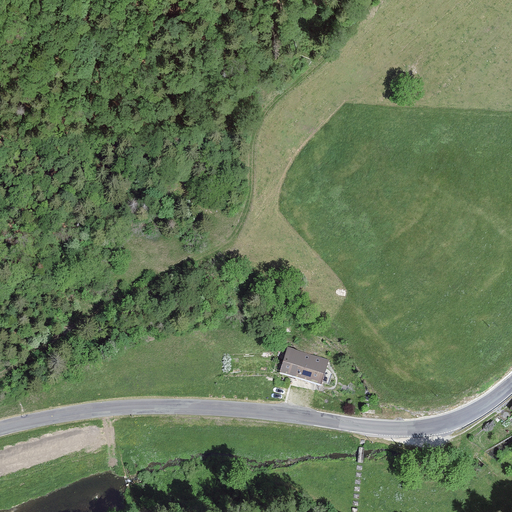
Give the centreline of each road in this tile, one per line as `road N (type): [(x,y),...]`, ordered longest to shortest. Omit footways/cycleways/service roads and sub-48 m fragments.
road 1 (track): [(0,375),(237,230),(261,116),(349,33),(370,0)]
road 2 (secondary): [(511,382),(472,412),(430,427),(176,406),(86,411),(0,428)]
